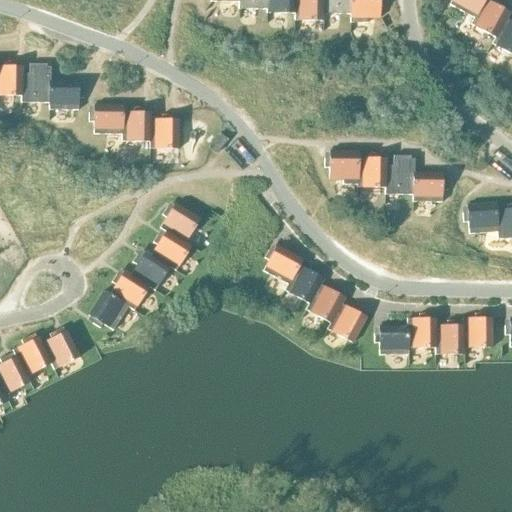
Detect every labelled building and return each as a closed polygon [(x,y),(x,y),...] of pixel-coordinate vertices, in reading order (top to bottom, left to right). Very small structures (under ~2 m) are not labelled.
[(239,0),(239,2),(239,9),(266,9),(266,13),(267,10),(267,0),(239,0)] [(267,0),(267,10),(266,13),(294,14),(295,14),(295,0),(267,0)] [(295,0),(295,14),(294,14),(294,21),(323,21),(323,14),(323,0),(295,0)] [(323,0),(323,14),(350,14),(351,14),(350,0),(323,0)] [(350,0),(351,14),(350,14),(350,23),(368,23),(368,19),(380,19),(380,6),(384,6),(383,0),(350,0)] [(474,19),(484,0),(452,0),(450,5),(474,18),(474,19)] [(484,0),(474,19),(471,24),(495,38),(506,19),(507,20),(511,13),(503,9),(505,5),(497,1),(495,5),(485,0),(484,0)] [(511,22),(507,20),(506,19),(495,38),(492,44),(511,55),(511,22)] [(0,95),(21,95),(21,96),(22,96),(22,74),(23,67),(14,67),(14,62),(5,62),(5,67),(0,67),(0,95)] [(22,96),(21,96),(21,103),(49,102),(49,103),(50,103),(50,81),(50,78),(46,74),(46,64),(29,65),(29,73),(23,74),(23,67),(22,74),(22,96)] [(77,81),(50,81),(50,103),(49,103),(49,110),(78,110),(78,98),(83,98),(83,89),(77,89),(77,81)] [(122,135),(122,113),(122,106),(94,105),(94,113),(89,113),(89,122),(94,122),(94,135),(121,135),(121,142),(122,142),(122,135)] [(122,135),(122,142),(149,142),(149,149),(149,142),(150,142),(150,120),(151,120),(151,113),(143,113),(143,108),(134,108),(134,113),(122,113),(122,135)] [(162,120),(151,120),(150,120),(150,142),(149,142),(149,149),(179,149),(179,120),(171,120),(171,116),(162,115),(162,120)] [(228,140),(219,133),(207,148),(216,155),(228,140)] [(357,185),(358,158),(358,151),(329,150),(329,159),(324,159),(324,168),(329,168),(329,181),(342,181),(342,185),(357,185),(357,187),(357,185)] [(369,159),(358,158),(357,185),(357,187),(385,187),(385,188),(386,166),(386,159),(378,159),(378,154),(369,153),(369,159)] [(385,188),(385,195),(412,196),(412,202),(412,195),(413,195),(413,173),(414,173),(414,172),(414,170),(410,166),(410,156),(393,156),(393,166),(387,166),(387,159),(386,159),(386,166),(385,188)] [(412,195),(412,202),(441,202),(442,190),(447,190),(447,181),(442,181),(442,173),(414,172),(414,173),(413,173),(413,195),(412,195)] [(185,243),(185,242),(200,219),(175,203),(171,210),(167,207),(162,215),(166,218),(160,228),(166,232),(166,231),(185,243)] [(468,234),(497,233),(497,232),(496,210),(496,203),(466,205),(467,213),(462,213),(463,222),(468,222),(468,234)] [(507,209),(496,210),(497,232),(497,233),(497,240),(511,238),(511,203),(507,204),(507,209)] [(170,267),(175,271),(191,246),(185,242),(185,243),(166,231),(166,232),(160,228),(166,232),(163,238),(158,235),(153,243),(158,245),(152,254),(151,255),(170,267)] [(299,265),(299,266),(302,260),(277,246),(273,253),(269,250),(264,258),(269,261),(263,272),(288,285),(299,265)] [(130,275),(149,287),(155,291),(170,267),(151,255),(152,254),(146,250),(141,257),(137,255),(133,263),(137,265),(131,274),(130,275)] [(288,285),(284,291),(306,303),(303,309),(305,310),(309,304),(320,285),(324,279),(317,276),(319,271),(311,266),(309,271),(299,266),(299,265),(288,285)] [(110,294),(103,290),(110,294),(110,295),(128,307),(134,311),(149,287),(130,275),(131,274),(125,270),(120,277),(117,275),(112,282),(116,285),(110,294)] [(324,279),(320,285),(309,304),(305,310),(328,322),(324,328),(327,330),(331,324),(330,324),(341,304),(342,305),(345,299),(338,295),(340,291),(332,286),(330,290),(321,285),(324,279)] [(110,294),(103,290),(88,315),(95,319),(92,324),(100,328),(103,324),(113,330),(128,307),(134,311),(128,307),(110,295),(110,294)] [(351,310),(342,305),(341,304),(330,324),(331,324),(327,330),(353,344),(367,318),(359,314),(361,310),(353,305),(351,310)] [(464,348),(464,355),(465,355),(465,348),(492,348),(492,318),(484,319),(484,313),(475,313),(475,319),(463,319),(463,326),(463,348),(464,348)] [(437,326),(437,318),(428,319),(428,314),(419,314),(419,319),(407,319),(407,325),(407,326),(408,348),(435,348),(435,326),(437,326)] [(435,326),(435,348),(435,355),(464,355),(464,348),(463,348),(463,326),(456,326),(456,320),(447,320),(447,326),(437,326),(435,326)] [(408,348),(407,326),(407,325),(379,326),(379,334),(374,334),(374,343),(379,343),(379,355),(408,355),(408,348)] [(51,364),(52,364),(55,370),(81,357),(67,331),(60,335),(57,330),(49,335),(51,339),(42,344),(52,364),(51,364)] [(24,346),(13,351),(16,357),(26,376),(27,376),(28,376),(52,364),(51,364),(52,364),(42,344),(39,338),(32,341),(30,336),(21,340),(24,346)] [(0,361),(2,365),(0,365),(0,386),(5,395),(6,395),(31,382),(28,376),(27,376),(26,376),(16,357),(13,351),(12,351),(15,358),(10,360),(7,356),(0,359),(0,361)] [(0,405),(9,401),(6,395),(5,395),(0,386),(0,405)]
